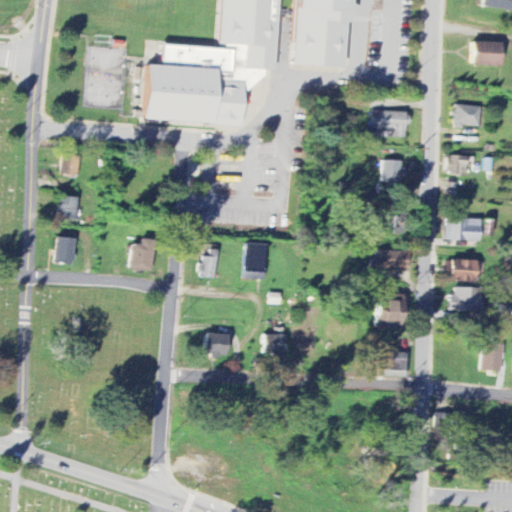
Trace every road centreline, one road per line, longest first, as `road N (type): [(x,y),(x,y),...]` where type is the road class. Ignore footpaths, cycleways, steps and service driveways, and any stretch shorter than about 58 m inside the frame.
road 1 (residential): [(413,511),(433,0)]
road 2 (residential): [(20,452),(46,0)]
road 3 (residential): [(161,511),(182,143)]
road 4 (residential): [(511,396),(165,376)]
road 5 (primary): [(0,445),(223,511)]
road 6 (residential): [(0,275),(172,292)]
